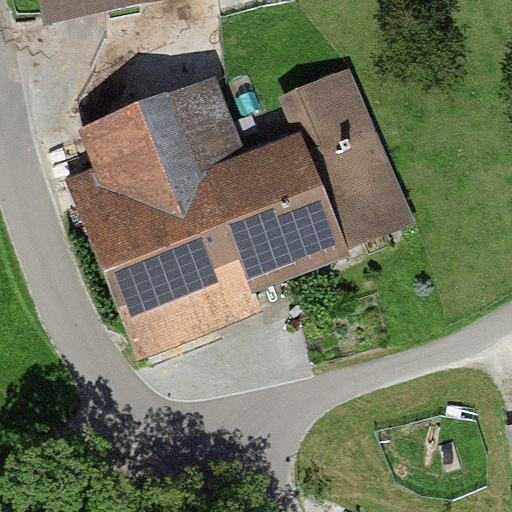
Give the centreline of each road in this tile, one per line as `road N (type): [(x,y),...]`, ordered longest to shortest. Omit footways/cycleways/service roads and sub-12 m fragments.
road 1 (unclassified): [(0,72),(35,229),(84,338),(136,404),(208,470)]
road 2 (residential): [(511,322),(431,360),(322,395),(208,470)]
